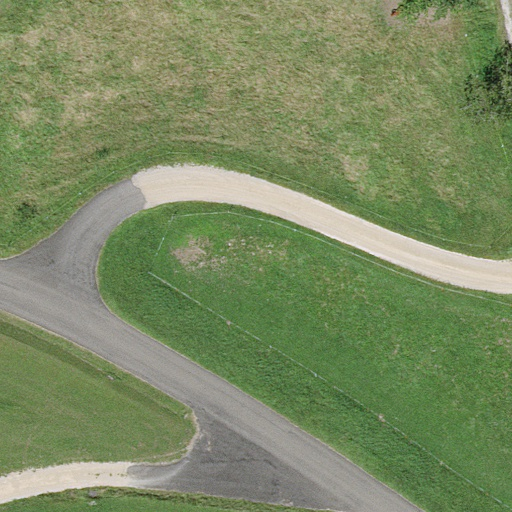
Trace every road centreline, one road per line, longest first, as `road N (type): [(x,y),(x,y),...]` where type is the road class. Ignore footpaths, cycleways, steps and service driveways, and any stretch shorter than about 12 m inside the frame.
road 1 (track): [(511,284),(450,275),(260,196),(214,184),(157,187),(99,207),(69,250),(47,309)]
road 2 (track): [(0,291),(138,354),(372,511)]
road 3 (track): [(267,440),(188,481),(37,487),(0,496)]
